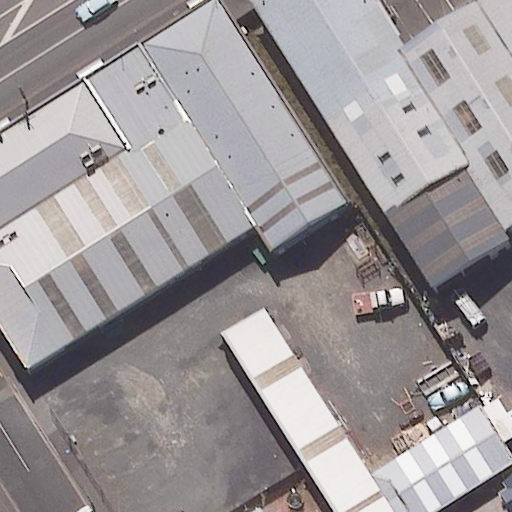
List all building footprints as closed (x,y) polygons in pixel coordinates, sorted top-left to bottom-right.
[(228,14),(219,0),(209,0),(191,12),(198,24),(149,55),(262,235),(278,261),(354,214),(228,14)] [(397,234),(474,185),(470,179),(477,174),(404,59),(366,0),(280,0),(258,15),(397,234)] [(474,185),(511,243),(511,242),(511,0),(497,0),(404,59),(477,174),(470,179),(474,185)] [(88,94),(133,166),(0,249),(0,319),(36,377),(262,235),(149,55),(116,76),(108,64),(80,81),(88,94)] [(0,249),(133,166),(88,94),(20,137),(12,124),(0,131),(0,249)] [(474,185),(397,234),(442,306),(511,261),(511,247),(510,244),(511,243),(474,185)] [(393,511),(374,481),(266,313),(228,338),(339,511),(393,511)] [(374,481),(393,511),(449,511),(511,472),(511,458),(505,448),(511,443),(511,413),(502,399),(374,481)]
